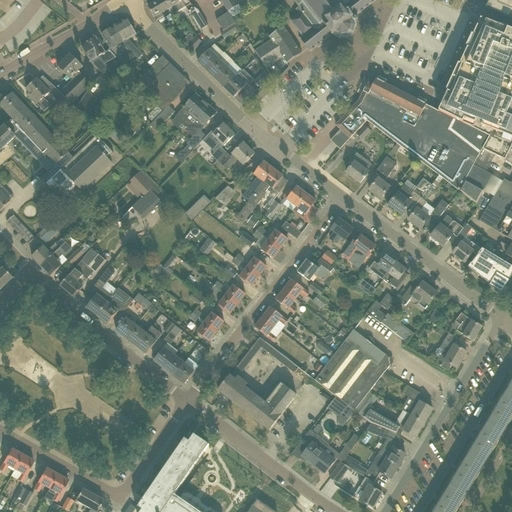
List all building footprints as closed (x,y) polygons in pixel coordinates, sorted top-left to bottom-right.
[(175,14),(167,0),(159,0),(148,7),(157,21),(163,28),(169,24),(164,16),(164,17),(162,14),(168,10),(172,16),(175,14)] [(188,0),(167,0),(175,14),(186,7),(200,31),(208,26),(198,10),(191,4),(188,0)] [(221,0),(230,12),(233,17),(243,11),(235,0),(221,0)] [(300,39),(310,52),(333,34),(339,39),(348,39),(354,34),(357,26),(355,22),(358,20),(358,19),(358,18),(358,17),(357,16),(356,16),(376,0),(375,0),(293,0),(299,7),(296,10),(299,14),(291,21),(303,37),(300,39)] [(511,0),(485,0),(483,4),(488,6),(486,10),(511,20),(511,0)] [(216,20),(223,31),(236,24),(232,18),(233,17),(230,12),(216,20)] [(136,34),(127,19),(113,28),(117,35),(119,34),(124,41),(122,43),(128,49),(138,59),(143,55),(128,39),(136,34)] [(482,149),(495,155),(505,160),(511,146),(511,31),(481,19),(439,112),(452,118),(489,136),(482,149)] [(223,39),(239,29),(236,24),(223,31),(220,33),(223,39)] [(287,64),(302,54),(284,27),(269,37),(271,40),(255,51),(267,68),(283,58),(287,64)] [(110,50),(117,58),(123,64),(127,60),(121,54),(128,49),(122,43),(124,41),(119,34),(117,35),(113,28),(102,35),(111,49),(110,50)] [(185,49),(190,55),(201,44),(195,38),(195,39),(190,34),(185,40),(186,42),(185,43),(188,46),(185,49)] [(105,64),(110,61),(116,58),(117,58),(110,50),(105,53),(96,38),(82,47),(90,61),(103,74),(109,68),(105,64)] [(207,71),(218,59),(209,50),(198,62),(207,71)] [(83,67),(70,54),(57,66),(70,79),(72,78),(74,80),(61,93),(70,104),(91,84),(81,74),(82,74),(79,71),(83,67)] [(155,83),(166,71),(171,66),(162,58),(163,57),(163,56),(145,74),(155,83)] [(227,68),(218,59),(207,71),(216,80),(227,68)] [(225,89),(236,77),(227,68),(216,80),(225,89)] [(234,97),(245,87),(246,89),(254,81),(244,70),(236,77),(225,89),(234,97)] [(138,81),(164,111),(164,112),(169,106),(169,107),(190,83),(184,77),(184,78),(177,72),(172,77),(166,71),(155,83),(145,74),(138,81)] [(50,92),(37,79),(36,81),(34,80),(32,83),(32,84),(27,89),(30,93),(27,95),(37,105),(38,105),(45,112),(51,106),(44,98),(50,92)] [(359,101),(374,109),(386,85),(378,80),(376,79),(373,86),(368,83),(359,101)] [(386,85),(374,109),(384,114),(396,90),(395,89),(386,85)] [(64,98),(55,89),(50,94),(59,103),(64,98)] [(398,90),(396,90),(384,114),(374,109),(359,101),(336,125),(341,130),(331,141),(340,149),(367,121),(459,191),(462,186),(482,149),(489,136),(452,118),(439,112),(426,105),(427,105),(425,104),(424,104),(408,95),(405,94),(397,90),(398,90)] [(46,176),(50,181),(61,170),(58,166),(70,155),(69,154),(69,153),(12,93),(0,104),(0,105),(12,119),(0,130),(0,211),(11,201),(10,201),(13,197),(0,183),(0,151),(15,137),(49,172),(44,177),(44,178),(46,176)] [(82,105),(91,108),(95,96),(86,93),(82,105)] [(182,132),(186,127),(206,104),(195,95),(185,107),(183,108),(184,108),(175,118),(176,118),(171,123),(182,132)] [(188,156),(194,150),(204,139),(198,133),(205,125),(206,125),(217,114),(206,104),(186,127),(195,135),(187,144),(188,145),(182,151),(188,156)] [(175,112),(169,107),(169,106),(164,112),(164,111),(150,126),(156,132),(175,112)] [(125,136),(111,122),(104,128),(118,142),(125,136)] [(89,132),(92,126),(86,124),(83,129),(89,132)] [(235,135),(224,124),(219,129),(216,126),(206,137),(213,144),(217,144),(219,141),(224,146),(235,135)] [(362,140),(371,132),(365,126),(356,134),(362,140)] [(93,133),(70,155),(58,166),(61,170),(50,181),(47,183),(62,200),(77,186),(82,192),(112,163),(108,159),(114,153),(97,136),(96,136),(93,133)] [(231,157),(226,152),(217,162),(227,171),(238,160),(244,165),(254,154),(243,144),(231,157)] [(226,152),(222,148),(220,147),(211,156),(217,162),(226,152)] [(486,172),(495,155),(482,149),(462,186),(459,191),(480,207),(484,198),(481,197),(488,184),(493,175),(486,172)] [(371,165),(363,158),(357,153),(351,160),(354,163),(347,173),(360,183),(369,173),(367,171),(371,165)] [(369,190),(381,199),(389,189),(382,183),(397,165),(387,157),(381,165),(375,172),(380,177),(369,190)] [(264,162),(254,175),(257,178),(243,197),(249,202),(274,169),(264,162)] [(249,202),(237,217),(245,222),(256,207),(267,194),(266,193),(270,187),(273,190),(274,189),(279,193),(288,182),(283,177),(274,169),(249,202)] [(162,202),(151,190),(154,187),(140,172),(131,181),(145,196),(132,207),(144,220),(162,202)] [(398,193),(388,207),(395,212),(396,211),(402,215),(411,204),(415,208),(421,199),(420,199),(431,185),(424,179),(411,195),(402,188),(398,194),(398,193)] [(498,190),(511,199),(511,181),(511,183),(504,179),(498,190)] [(411,194),(416,187),(407,181),(402,187),(411,194)] [(215,199),(221,203),(226,207),(237,193),(228,187),(215,199)] [(283,197),(288,200),(297,207),(307,194),(297,187),(294,191),(290,188),(283,197)] [(511,199),(498,190),(488,206),(511,219),(511,199)] [(316,202),(307,194),(297,207),(306,214),(303,219),(309,223),(319,210),(313,206),(316,202)] [(204,196),(186,214),(192,221),(211,202),(204,196)] [(409,220),(421,229),(429,218),(421,211),(427,203),(421,199),(415,208),(417,209),(409,220)] [(441,200),(435,209),(431,214),(438,220),(449,205),(441,200)] [(276,201),(268,212),(265,215),(270,220),(281,206),(276,201)] [(511,219),(488,206),(479,221),(511,240),(511,219)] [(69,213),(42,238),(41,239),(46,244),(73,217),(69,213)] [(35,238),(14,215),(6,222),(28,245),(35,238)] [(457,237),(459,234),(463,228),(447,216),(440,225),(431,237),(444,247),(453,234),(457,237)] [(333,244),(341,250),(343,252),(350,243),(346,240),(353,230),(339,219),(331,230),(335,233),(330,239),(334,242),(333,244)] [(511,240),(479,221),(474,229),(489,240),(487,242),(511,258),(511,240)] [(296,229),(286,222),(282,228),(292,235),(296,229)] [(463,228),(459,234),(465,238),(472,229),(467,224),(463,228)] [(256,231),(262,236),(266,232),(259,226),(256,231)] [(269,240),(281,249),(288,240),(276,230),(269,240)] [(259,240),(262,236),(256,231),(253,235),(257,239),(259,240)] [(244,233),(239,239),(250,247),(255,241),(251,238),(244,233)] [(354,246),(350,243),(343,252),(344,252),(341,255),(353,264),(355,261),(361,265),(368,257),(376,247),(361,236),(354,246)] [(206,256),(216,244),(209,238),(198,250),(206,256)] [(32,257),(41,266),(64,244),(61,240),(56,244),(48,251),(43,246),(32,257)] [(281,249),(269,240),(261,250),(273,259),(281,249)] [(453,254),(465,263),(474,252),(478,255),(482,250),(472,242),(468,248),(462,243),(453,254)] [(511,266),(511,258),(487,242),(483,248),(494,254),(494,255),(511,266)] [(66,243),(64,244),(41,266),(50,276),(62,266),(57,261),(63,256),(64,257),(72,249),(66,243)] [(85,244),(68,260),(72,265),(89,249),(85,244)] [(478,255),(468,267),(491,284),(502,291),(511,274),(511,266),(494,255),(483,248),(482,250),(478,255)] [(87,280),(91,275),(94,271),(96,273),(106,261),(92,249),(76,268),(72,265),(58,279),(60,278),(64,282),(60,286),(74,298),(83,287),(82,286),(84,283),(79,279),(82,275),(87,280)] [(336,259),(327,251),(322,258),(331,265),(336,259)] [(238,254),(235,259),(241,264),(245,259),(238,254)] [(369,269),(373,272),(379,276),(384,280),(388,273),(397,263),(386,255),(380,264),(379,265),(375,262),(369,269)] [(172,256),(162,269),(171,276),(175,271),(170,268),(177,259),(172,256)] [(255,258),(248,267),(259,277),(267,267),(255,258)] [(241,264),(235,259),(232,262),(238,267),(241,264)] [(328,275),(334,269),(321,259),(315,266),(307,260),(298,272),(309,281),(315,275),(317,276),(321,278),(325,278),(328,275)] [(407,270),(397,263),(388,273),(384,280),(398,291),(404,284),(399,281),(407,270)] [(154,272),(158,275),(163,269),(159,266),(154,272)] [(223,272),(226,274),(233,279),(238,273),(228,266),(223,272)] [(240,277),(252,287),(259,277),(248,267),(240,277)] [(0,288),(11,278),(2,268),(0,269),(0,288)] [(105,286),(115,273),(109,268),(99,281),(105,286)] [(223,277),(230,283),(233,279),(226,274),(223,277)] [(354,285),(358,279),(354,277),(351,278),(348,281),(354,285)] [(292,280),(284,290),(296,299),(301,294),(306,298),(309,294),(292,280)] [(217,282),(214,286),(220,291),(223,286),(217,282)] [(318,295),(320,297),(324,291),(312,282),(308,288),(318,295)] [(423,313),(429,305),(438,294),(423,282),(416,291),(411,287),(400,302),(402,304),(406,306),(411,300),(414,303),(413,305),(423,313)] [(376,290),(368,284),(362,291),(370,297),(376,290)] [(238,304),(246,295),(234,285),(226,295),(238,304)] [(216,295),(220,291),(214,286),(210,290),(216,295)] [(97,316),(112,296),(113,296),(103,288),(97,295),(87,308),(91,311),(92,311),(97,315),(97,316)] [(291,306),(296,299),(284,290),(276,300),(294,314),(297,310),(291,306)] [(133,300),(147,310),(152,303),(138,293),(133,300)] [(189,298),(199,306),(203,301),(193,293),(189,298)] [(380,304),(382,306),(387,310),(395,299),(387,294),(380,304)] [(226,295),(219,304),(218,305),(230,314),(238,304),(226,295)] [(328,303),(320,297),(318,295),(312,302),(322,309),(328,303)] [(132,302),(127,298),(122,304),(112,296),(97,316),(108,325),(118,312),(122,315),(132,302)] [(156,298),(152,303),(159,308),(163,303),(156,298)] [(379,311),(382,306),(380,304),(376,301),(367,313),(381,323),(386,316),(379,311)] [(271,308),(263,318),(275,327),(279,321),(285,326),(288,321),(271,308)] [(193,313),(199,318),(202,314),(196,309),(193,313)] [(435,310),(428,320),(434,324),(441,314),(435,310)] [(199,318),(193,313),(189,318),(195,322),(199,318)] [(213,313),(205,323),(217,332),(224,322),(213,313)] [(472,321),(462,313),(456,321),(461,325),(457,331),(463,335),(464,335),(474,342),(482,327),(472,321)] [(388,314),(386,316),(381,323),(408,343),(414,334),(388,314)] [(126,318),(116,331),(126,339),(136,326),(126,318)] [(263,318),(255,328),(272,342),(276,337),(270,332),(275,327),(263,318)] [(175,326),(169,321),(162,329),(169,334),(175,326)] [(197,333),(209,342),(217,332),(205,323),(197,333)] [(136,326),(126,339),(136,347),(146,334),(136,326)] [(177,337),(182,331),(176,326),(175,326),(171,332),(177,337)] [(341,346),(334,356),(324,368),(315,380),(336,396),(355,411),(355,410),(384,373),(385,372),(394,361),(386,355),(354,330),(347,339),(341,346)] [(457,369),(467,353),(455,345),(459,339),(449,333),(440,349),(437,349),(435,354),(435,356),(439,358),(436,364),(446,370),(447,370),(448,370),(449,370),(449,369),(450,369),(452,366),(457,369)] [(146,334),(136,347),(146,355),(156,342),(146,334)] [(328,355),(331,351),(332,350),(320,341),(316,346),(327,355),(328,355)] [(154,361),(164,369),(174,356),(164,348),(154,361)] [(207,350),(204,352),(202,355),(205,358),(210,352),(207,350)] [(164,369),(174,377),(184,364),(174,356),(164,369)] [(288,368),(294,373),(298,368),(292,363),(288,368)] [(311,377),(315,380),(324,368),(318,363),(308,375),(311,377)] [(185,385),(195,372),(184,364),(174,377),(185,385)] [(218,391),(222,394),(270,431),(282,415),(281,415),(296,395),(285,386),(285,387),(281,384),(266,404),(245,387),(248,384),(238,377),(241,373),(238,371),(240,368),(238,367),(231,376),(230,376),(218,391)] [(414,401),(407,413),(424,424),(433,410),(421,402),(424,396),(408,386),(403,394),(414,401)] [(488,423),(504,433),(511,419),(511,395),(506,392),(498,406),(499,406),(496,410),(488,423)] [(355,411),(336,396),(327,409),(346,423),(355,412),(355,411)] [(400,437),(404,431),(398,427),(399,426),(370,408),(364,418),(372,424),(392,432),(400,437)] [(407,413),(399,426),(398,427),(404,431),(416,438),(424,424),(407,413)] [(477,441),(469,455),(485,464),(504,433),(488,423),(479,437),(480,437),(477,442),(477,441)] [(322,430),(317,426),(314,431),(318,434),(322,430)] [(400,437),(392,432),(378,454),(399,467),(406,455),(395,448),(402,438),(400,437)] [(302,456),(314,465),(329,446),(329,445),(315,433),(303,448),(306,450),(302,456)] [(188,511),(171,500),(181,486),(195,466),(209,445),(195,435),(194,435),(190,442),(186,439),(185,439),(185,440),(153,487),(153,486),(150,490),(146,487),(141,494),(145,497),(143,501),(144,501),(139,507),(138,507),(141,509),(139,511),(188,511)] [(355,435),(343,450),(349,454),(360,439),(355,435)] [(340,455),(329,446),(314,465),(325,474),(340,455)] [(15,469),(22,456),(11,449),(0,468),(0,470),(4,473),(8,465),(15,469)] [(391,479),(399,467),(378,454),(368,470),(360,465),(361,464),(347,455),(340,464),(349,468),(356,472),(366,477),(374,483),(381,473),(391,479)] [(458,472),(450,486),(466,496),(485,464),(469,455),(461,468),(459,472),(458,472)] [(11,476),(18,479),(18,480),(22,483),(34,462),(22,456),(15,469),(11,476)] [(349,468),(340,464),(336,470),(330,478),(337,483),(349,468)] [(57,475),(45,469),(34,490),(39,493),(43,485),(50,488),(57,475)] [(57,475),(50,488),(56,492),(52,500),(57,502),(68,482),(57,475)] [(372,487),(374,483),(366,477),(360,487),(366,491),(360,501),(373,509),(382,493),(372,487)] [(26,490),(20,486),(14,497),(15,497),(9,508),(14,510),(26,490)] [(439,504),(434,511),(456,511),(466,496),(450,486),(442,500),(440,504),(439,504)] [(90,509),(88,511),(96,511),(103,501),(82,489),(75,501),(90,509)] [(31,493),(26,490),(16,509),(21,511),(24,506),(31,493)] [(66,498),(60,508),(67,511),(73,501),(66,498)] [(274,511),(257,500),(248,511),(274,511)]
